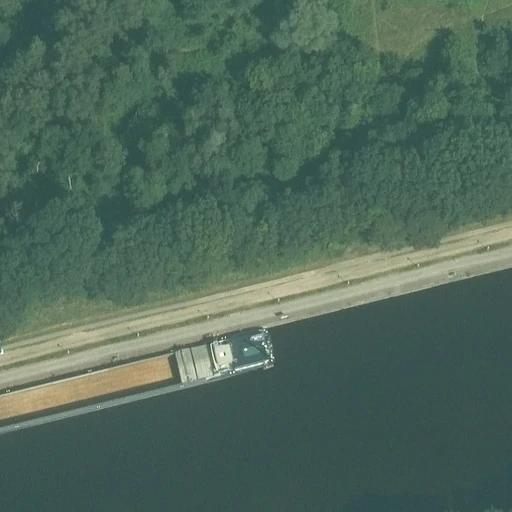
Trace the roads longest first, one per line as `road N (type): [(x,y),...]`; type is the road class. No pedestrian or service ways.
road 1 (track): [(511,18),(300,53),(98,117),(0,170)]
road 2 (track): [(0,359),(511,232)]
